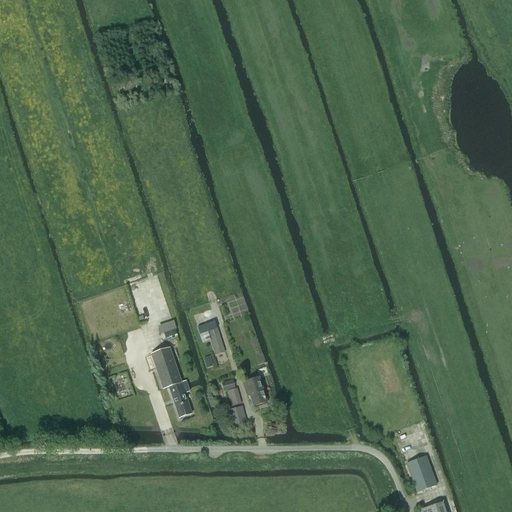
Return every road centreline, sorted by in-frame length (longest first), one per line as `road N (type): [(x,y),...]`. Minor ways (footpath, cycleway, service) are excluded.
road 1 (unclassified): [(407,511),(386,462),(359,447),(150,449)]
road 2 (track): [(150,449),(0,453)]
